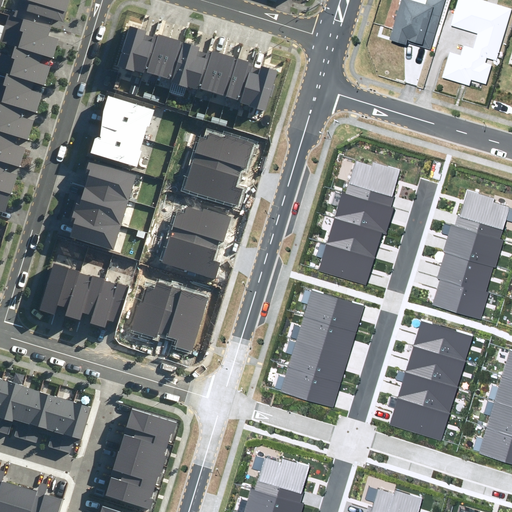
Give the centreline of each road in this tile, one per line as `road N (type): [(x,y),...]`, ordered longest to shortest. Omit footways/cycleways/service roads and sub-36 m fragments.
road 1 (residential): [(6,332),(102,0)]
road 2 (residential): [(319,86),(221,398)]
road 3 (residential): [(352,443),(429,185)]
road 4 (residential): [(319,86),(511,144)]
road 5 (residential): [(352,443),(511,492)]
road 6 (residential): [(221,398),(352,443)]
road 7 (residential): [(209,0),(333,38)]
